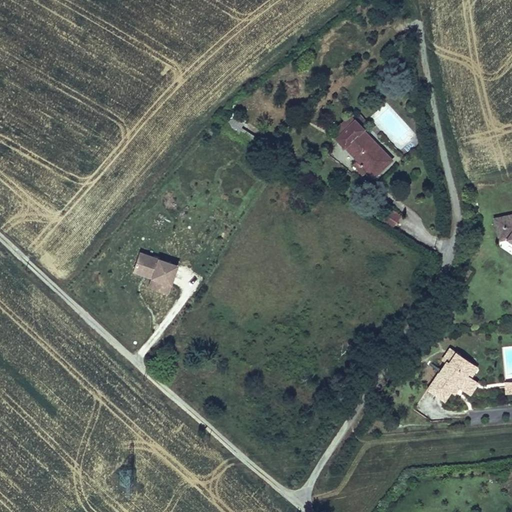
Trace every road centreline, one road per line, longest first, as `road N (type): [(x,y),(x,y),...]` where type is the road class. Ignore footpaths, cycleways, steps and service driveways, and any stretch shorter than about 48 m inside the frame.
road 1 (track): [(0,237),(306,508)]
road 2 (residential): [(309,511),(305,492),(448,274),(458,241)]
road 3 (track): [(415,0),(458,241)]
